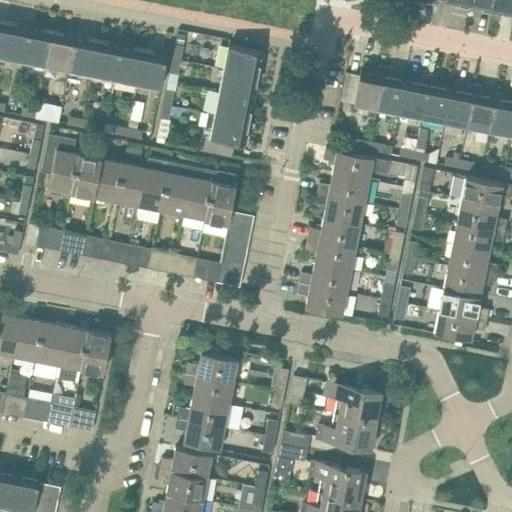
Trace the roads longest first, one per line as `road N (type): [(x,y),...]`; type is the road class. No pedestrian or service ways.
road 1 (residential): [(262,324),(320,42),(354,20),(511,51)]
road 2 (residential): [(462,425),(426,360),(262,324)]
road 3 (residential): [(154,303),(0,273)]
road 4 (residential): [(117,448),(154,303)]
road 5 (residential): [(462,425),(399,460),(389,511)]
